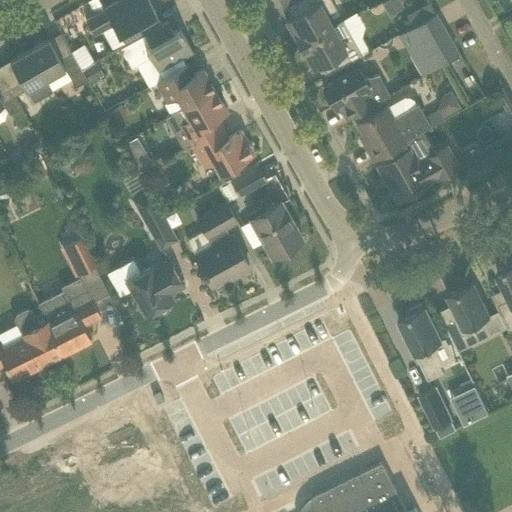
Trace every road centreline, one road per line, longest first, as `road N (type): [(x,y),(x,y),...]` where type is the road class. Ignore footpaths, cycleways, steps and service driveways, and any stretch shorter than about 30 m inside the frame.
road 1 (residential): [(0,448),(333,283),(354,234)]
road 2 (residential): [(354,234),(330,215),(206,0)]
road 3 (residential): [(354,234),(411,234),(511,184)]
